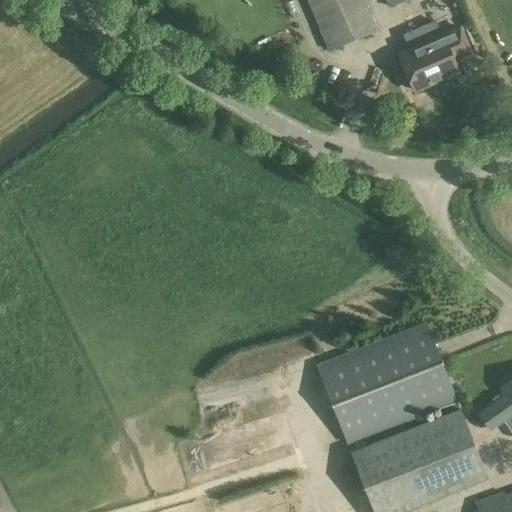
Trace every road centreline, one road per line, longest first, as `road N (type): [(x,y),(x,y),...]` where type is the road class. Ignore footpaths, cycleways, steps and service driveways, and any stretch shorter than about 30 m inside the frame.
road 1 (unclassified): [(434,178),(343,158),(245,112),(56,0)]
road 2 (unclassified): [(511,307),(466,275),(439,237),(434,178)]
